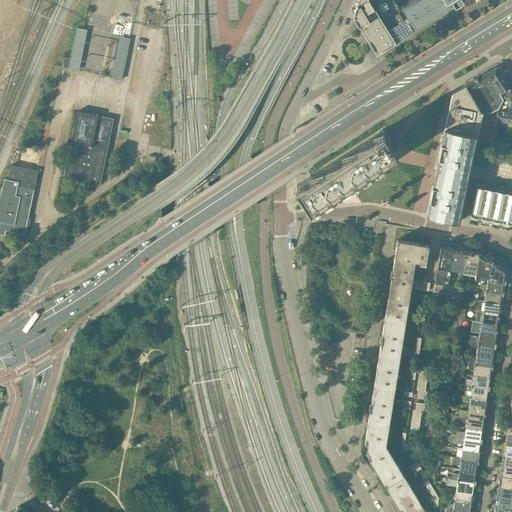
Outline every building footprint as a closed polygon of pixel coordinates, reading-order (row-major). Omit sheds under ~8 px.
[(358,0),(359,0),(354,14),(377,51),(396,40),(371,0),(358,0)] [(371,0),(396,40),(413,29),(395,0),(371,0)] [(403,0),(402,1),(418,26),(453,5),(451,2),(455,0),(456,2),(458,0),(403,0)] [(68,68),(79,70),(87,29),(76,27),(70,57),(68,68)] [(131,38),(120,36),(111,77),(122,79),(131,38)] [(509,87),(496,67),(466,84),(491,111),(498,107),(504,96),(509,90),(508,88),(509,87)] [(466,191),(469,177),(472,164),(482,113),(481,111),(491,111),(466,84),(452,92),(426,214),(460,221),(466,191)] [(511,90),(510,88),(509,90),(504,96),(509,100),(507,110),(497,108),(495,119),(511,122),(511,90)] [(327,95),(327,97),(329,100),(330,100),(338,95),(338,93),(337,91),(335,90),(327,95)] [(114,118),(77,111),(68,157),(64,176),(69,177),(101,184),(114,118)] [(324,198),(328,206),(357,187),(375,191),(399,176),(392,165),(431,140),(413,112),(297,184),(311,206),(324,198)] [(0,199),(0,233),(5,235),(6,230),(25,234),(34,188),(17,185),(16,194),(2,192),(0,199)] [(484,186),(477,185),(470,217),(477,218),(478,217),(481,218),(482,218),(488,188),(484,187),(484,186)] [(492,220),(498,190),(495,190),(495,188),(488,187),(488,188),(482,218),(481,218),(481,219),(488,220),(488,219),(492,220)] [(506,191),(499,189),(498,190),(492,220),(492,221),(499,223),(499,222),(503,222),(509,193),(505,192),(506,191)] [(511,224),(511,191),(509,191),(509,193),(503,222),(502,224),(509,225),(510,224),(511,224)] [(425,265),(426,265),(429,244),(397,239),(389,290),(387,307),(407,310),(410,293),(415,261),(426,262),(425,265)] [(453,248),(441,246),(437,267),(450,269),(453,248)] [(450,269),(463,271),(466,251),(454,248),(453,248),(450,269)] [(478,254),(466,251),(463,271),(463,272),(475,273),(478,254)] [(478,254),(475,273),(475,278),(480,279),(481,274),(488,276),(492,261),(493,258),(487,255),(484,257),(478,254)] [(494,281),(504,283),(506,269),(503,267),(499,265),(499,261),(493,258),(492,261),(488,276),(494,276),(494,281)] [(449,276),(450,269),(437,267),(435,283),(439,284),(443,284),(446,285),(448,285),(449,276)] [(486,290),(503,293),(504,283),(494,281),(487,280),(487,285),(480,284),(479,287),(473,286),(473,289),(486,290)] [(484,300),(501,303),(503,293),(486,290),(473,289),(473,291),(479,292),(478,294),(485,295),(484,300)] [(476,310),(483,311),(500,314),(501,303),(484,300),(476,299),(475,310),(476,310)] [(407,310),(387,307),(381,342),(402,346),(407,310)] [(475,321),(498,324),(500,314),(483,311),(476,310),(475,321)] [(479,332),(496,335),(498,324),(475,321),(472,320),(470,331),(479,332)] [(469,341),(478,343),(495,345),(496,335),(479,332),(479,336),(470,335),(469,341)] [(493,356),(495,345),(478,343),(469,341),(469,344),(471,344),(471,347),(477,348),(476,353),(493,356)] [(396,382),(402,346),(381,342),(375,378),(396,382)] [(474,364),(492,366),(493,356),(476,353),(475,358),(469,357),(468,360),(466,360),(466,362),(474,364)] [(473,374),(490,377),(492,366),(474,364),(466,362),(466,364),(468,365),(467,368),(474,369),(473,374)] [(471,385),(489,387),(490,377),(473,374),(472,379),(466,378),(465,381),(463,381),(463,384),(471,385)] [(394,396),(394,395),(396,382),(375,378),(373,393),(365,440),(368,440),(368,444),(367,445),(367,446),(368,448),(386,444),(394,396)] [(470,395),(487,398),(489,387),(463,384),(459,383),(458,388),(470,390),(470,395)] [(468,406),(485,408),(487,398),(470,395),(461,394),(461,396),(463,396),(463,400),(469,401),(468,406)] [(466,416),(484,419),(485,408),(468,406),(467,411),(459,409),(459,415),(466,416)] [(465,427),(482,430),(484,419),(466,416),(459,415),(454,415),(453,421),(466,422),(465,427)] [(481,440),(482,430),(465,427),(464,432),(456,430),(455,436),(463,437),(481,440)] [(462,443),(462,448),(479,450),(481,440),(463,437),(455,436),(450,435),(450,440),(455,441),(455,442),(462,443)] [(405,450),(409,448),(405,441),(400,441),(405,450)] [(503,453),(511,454),(511,443),(505,443),(503,453)] [(368,456),(386,485),(404,474),(386,444),(368,448),(368,449),(368,450),(369,451),(371,454),(368,456)] [(456,458),(460,458),(478,461),(479,450),(462,448),(458,447),(456,458)] [(511,454),(503,453),(501,465),(511,466),(511,454)] [(476,471),(478,461),(460,458),(456,458),(452,457),(451,463),(459,464),(458,469),(476,471)] [(511,466),(501,465),(500,475),(511,476),(511,466)] [(457,480),(474,482),(476,471),(458,469),(458,473),(452,472),(451,476),(445,475),(445,478),(448,478),(449,478),(457,480)] [(386,485),(395,500),(401,511),(406,511),(421,503),(404,474),(386,485)] [(511,476),(500,475),(498,486),(511,487),(511,476)] [(456,486),(456,490),(473,492),(474,482),(457,480),(449,478),(448,478),(447,484),(456,486)] [(511,487),(498,486),(496,496),(511,498),(511,487)] [(439,497),(434,490),(430,492),(434,498),(439,497)] [(456,490),(455,494),(445,493),(444,498),(454,499),(471,502),(473,492),(456,490)] [(495,507),(511,509),(511,498),(496,496),(495,504),(495,507)] [(447,503),(446,508),(452,509),(470,511),(471,502),(454,499),(453,504),(447,503)]
